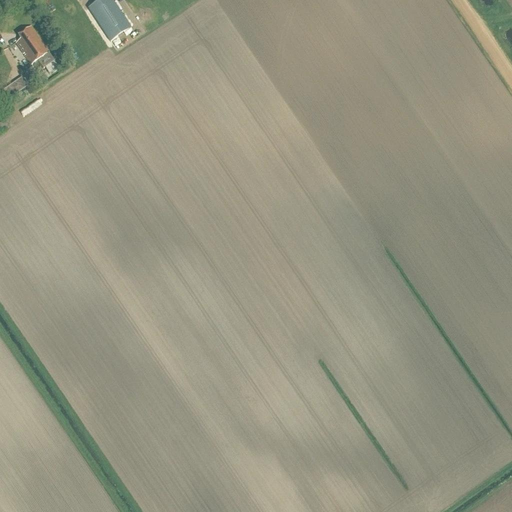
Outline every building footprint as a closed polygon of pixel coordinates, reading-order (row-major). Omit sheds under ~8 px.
[(111,43),(131,30),(111,0),(102,0),(89,9),(111,43)] [(201,0),(181,0),(153,19),(167,39),(209,11),(201,0)] [(49,54),(31,28),(18,37),(21,41),(16,44),(23,55),(24,54),(26,57),(25,58),(31,67),(38,62),(42,68),(53,60),(49,54)] [(9,89),(3,93),(9,101),(15,97),(9,89)] [(0,134),(10,128),(0,113),(0,134)]
